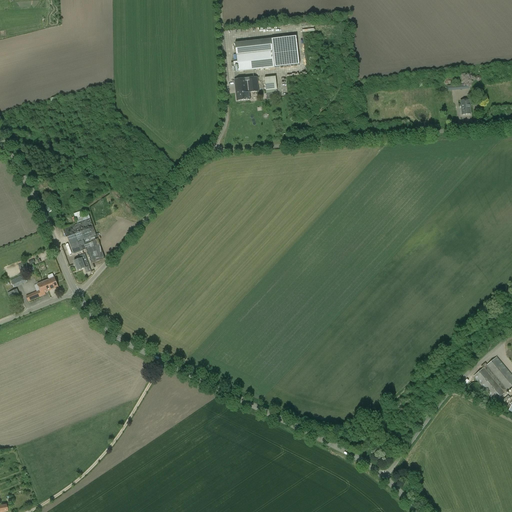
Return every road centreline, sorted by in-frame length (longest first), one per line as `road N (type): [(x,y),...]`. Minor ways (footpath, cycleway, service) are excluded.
road 1 (tertiary): [(383,478),(361,459),(125,341),(76,291)]
road 2 (unclassified): [(214,152),(511,125)]
road 3 (track): [(162,361),(92,467),(29,511)]
road 4 (unclassified): [(76,291),(214,152)]
road 5 (unclassified): [(383,478),(458,382),(511,336)]
road 6 (tertiary): [(76,291),(0,136)]
road 7 (unclassified): [(214,152),(226,113),(219,0)]
